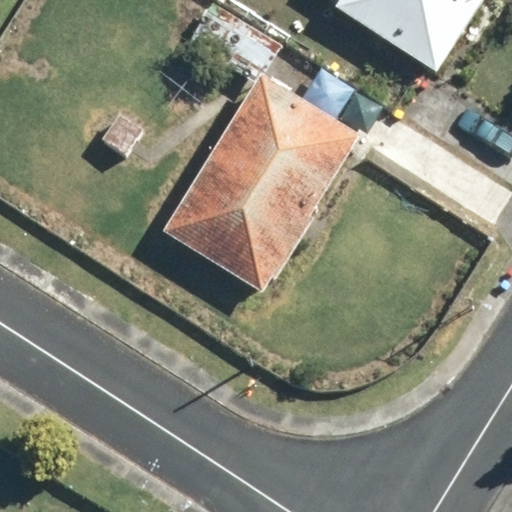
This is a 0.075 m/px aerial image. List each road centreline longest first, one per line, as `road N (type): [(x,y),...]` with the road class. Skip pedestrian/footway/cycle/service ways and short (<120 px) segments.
road 1 (residential): [(0,313),(300,511)]
road 2 (residential): [(511,391),(435,511)]
